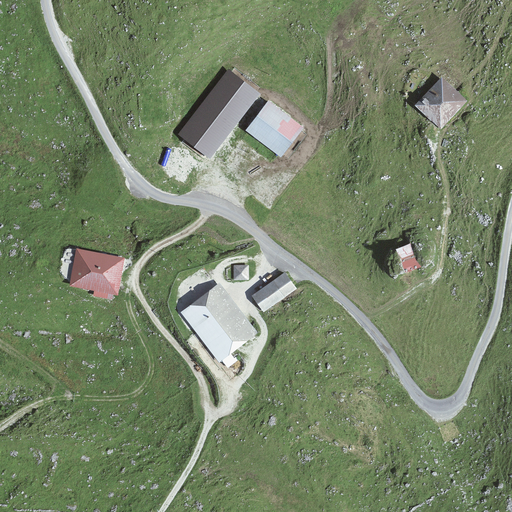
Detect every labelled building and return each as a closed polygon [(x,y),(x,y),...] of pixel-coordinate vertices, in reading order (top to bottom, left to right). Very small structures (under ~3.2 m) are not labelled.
[(183,133),(209,153),(255,94),(229,74),(183,133)] [(442,82),(420,105),(441,124),(462,102),(442,82)] [(280,153),(300,128),(269,104),(250,129),(280,153)] [(183,167),(160,166),(160,188),(183,189),(183,167)] [(398,249),(406,271),(416,267),(410,244),(398,249)] [(97,280),(95,287),(111,290),(118,255),(79,248),(73,275),(97,280)] [(245,262),(234,262),(234,273),(246,272),(245,262)] [(255,294),(262,307),(294,290),(287,276),(255,294)] [(226,355),(254,331),(217,288),(190,312),(226,355)]
